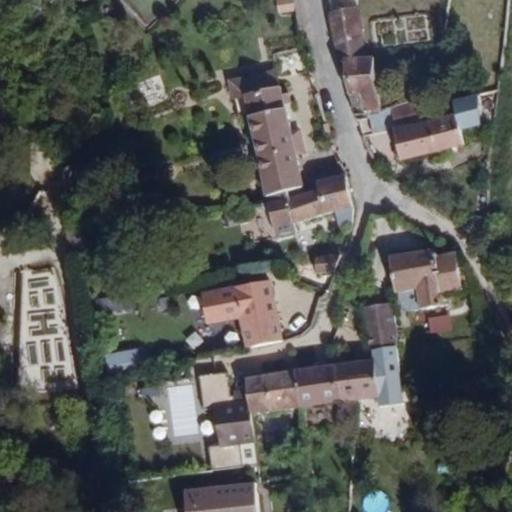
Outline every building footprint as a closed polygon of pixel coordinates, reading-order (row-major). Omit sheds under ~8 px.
[(293,0),(276,0),(279,14),(296,11),(293,0)] [(374,20),(352,23),(359,76),(365,74),(383,74),(374,20)] [(315,46),(306,48),(282,56),(288,80),(321,71),(315,46)] [(365,74),(369,113),(409,106),(426,104),(422,72),(383,74),(365,74)] [(133,86),(134,104),(165,102),(164,85),(133,86)] [(290,117),(285,93),(267,98),(272,122),(290,117)] [(276,188),(279,206),(294,204),(309,202),(302,163),(313,162),(311,150),(297,151),(290,117),(272,122),(267,98),(245,103),(265,190),(276,188)] [(426,104),(409,106),(416,142),(440,137),(435,105),(426,104)] [(505,144),(499,112),(476,118),(478,129),(482,148),(505,144)] [(483,157),(482,148),(478,129),(440,137),(416,142),(421,170),(483,157)] [(363,212),(353,182),(331,187),(329,200),(309,202),(294,204),(297,223),(363,212)] [(297,223),(294,204),(281,206),(285,231),(305,228),(304,222),(297,223)] [(349,244),(355,232),(330,235),(331,247),(349,244)] [(446,287),(472,281),(468,258),(438,263),(435,257),(393,266),(398,290),(405,289),(423,287),(427,304),(448,301),(446,287)] [(39,277),(40,307),(57,306),(56,277),(39,277)] [(246,307),(279,297),(273,278),(240,287),(246,307)] [(409,307),(427,304),(423,287),(405,289),(409,307)] [(98,314),(132,305),(128,292),(94,301),(98,314)] [(375,330),(404,327),(400,304),(387,307),(383,295),(369,296),(375,330)] [(256,344),(289,336),(279,297),(246,307),(256,344)] [(446,312),(427,318),(432,335),(451,329),(446,312)] [(35,388),(66,385),(60,327),(28,330),(35,388)] [(395,345),(406,345),(404,327),(375,330),(378,348),(395,345)] [(379,355),(384,386),(382,406),(403,403),(395,345),(378,348),(379,355)] [(108,373),(141,366),(137,349),(104,355),(108,373)] [(340,393),(384,386),(379,355),(335,362),(340,393)] [(298,367),(304,398),(340,393),(335,362),(298,367)] [(255,406),(304,398),(298,367),(249,375),(253,398),(237,400),(239,409),(255,406)] [(218,402),(230,400),(226,373),(199,378),(204,410),(218,407),(218,402)] [(258,423),(255,406),(239,409),(237,400),(230,400),(218,402),(218,407),(225,444),(254,439),(260,438),(258,423)] [(254,439),(225,444),(207,447),(212,471),(259,464),(254,439)]
